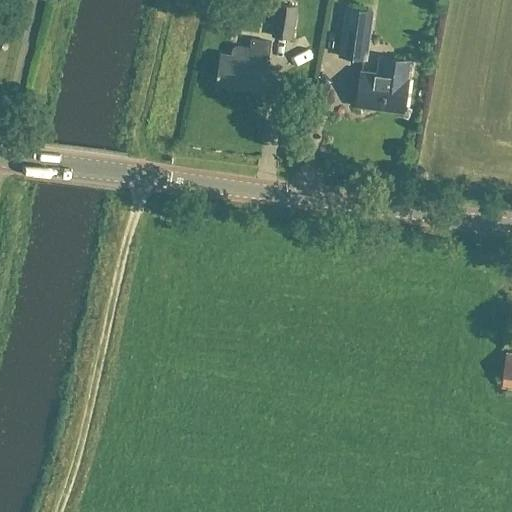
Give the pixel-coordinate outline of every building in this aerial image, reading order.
[(292,40),(296,9),(277,6),(272,38),(292,40)] [(372,13),(346,10),(340,58),(366,61),(372,13)] [(267,64),(270,44),(251,41),(250,50),(237,48),(234,49),(232,52),(231,58),(221,56),(217,87),(264,94),(269,64),(267,64)] [(410,63),(381,59),(378,76),(361,74),(357,106),(405,112),(409,80),(408,80),(410,63)] [(511,389),(511,354),(507,354),(502,388),(511,389)]
